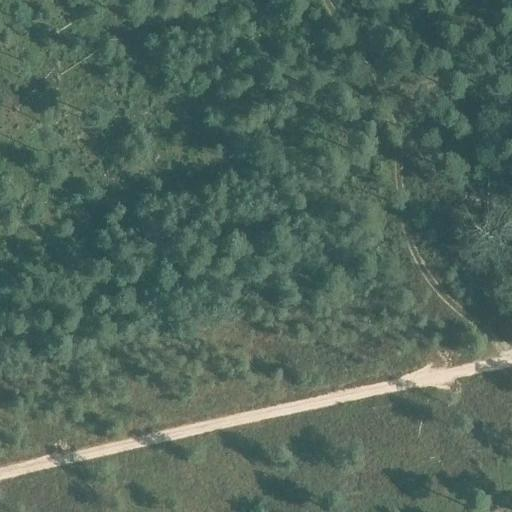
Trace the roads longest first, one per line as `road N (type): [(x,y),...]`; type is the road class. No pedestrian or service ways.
road 1 (track): [(511,360),(0,474)]
road 2 (track): [(511,358),(442,301),(416,260),(395,175),(397,138),(320,0)]
